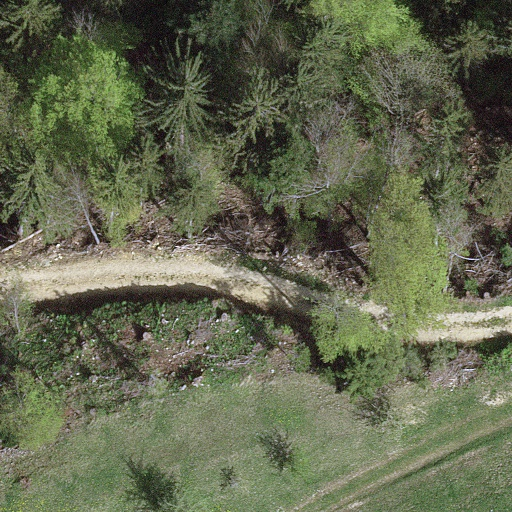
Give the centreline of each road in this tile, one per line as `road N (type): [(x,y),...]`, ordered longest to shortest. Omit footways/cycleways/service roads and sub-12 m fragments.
road 1 (track): [(0,287),(189,270),(399,321),(511,316)]
road 2 (track): [(511,408),(319,511)]
